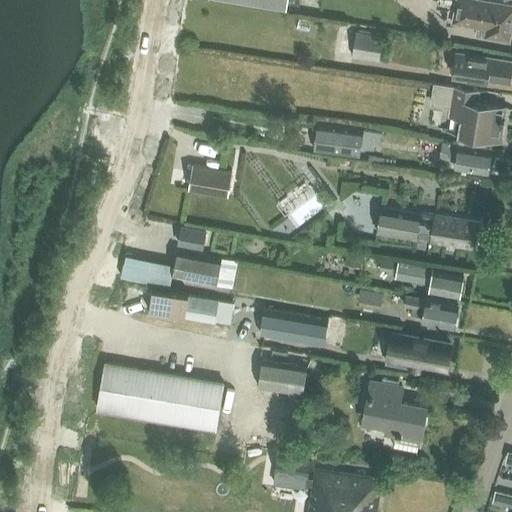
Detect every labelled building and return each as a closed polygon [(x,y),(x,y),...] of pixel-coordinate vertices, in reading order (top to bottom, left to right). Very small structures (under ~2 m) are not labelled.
[(438,0),(437,8),(448,10),(446,25),(450,28),(454,25),(453,23),(454,21),(478,26),(476,34),(510,41),(511,29),(511,4),(491,0),(438,0)] [(381,33),(359,29),(359,32),(358,32),(354,56),(380,61),(384,36),(380,35),(381,33)] [(509,84),(511,66),(511,59),(455,51),(452,75),(509,84)] [(501,140),(507,108),(478,103),(480,89),(454,85),(434,82),(430,104),(450,107),(448,116),(456,118),(454,131),(501,140)] [(359,155),(363,128),(319,122),(315,149),(359,155)] [(488,172),(492,148),(443,140),(441,157),(457,159),(456,167),(488,172)] [(228,198),(233,171),(193,164),(188,191),(228,198)] [(421,213),(382,206),(378,230),(417,237),(418,232),(432,234),(431,239),(475,247),(479,223),(434,215),(435,213),(421,211),(421,213)] [(202,249),(203,244),(206,229),(182,225),(178,244),(202,249)] [(238,262),(179,249),(175,265),(150,260),(146,283),(171,288),(173,275),(233,287),(238,262)] [(347,251),(345,263),(359,265),(361,253),(347,251)] [(381,259),(379,269),(393,271),(394,261),(381,259)] [(460,296),(464,273),(399,261),(396,276),(431,283),(430,291),(460,296)] [(231,323),(234,303),(232,302),(219,299),(189,294),(153,288),(149,311),(185,317),(185,316),(215,322),(215,321),(231,323)] [(372,291),(369,303),(381,305),(384,293),(372,291)] [(454,328),(458,304),(406,294),(404,305),(410,306),(409,314),(423,316),(422,322),(454,328)] [(328,319),(265,309),(260,333),(342,347),(348,316),(329,313),(328,319)] [(447,367),(451,343),(392,333),(387,362),(422,368),(423,363),(447,367)] [(311,357),(309,368),(318,370),(320,359),(311,357)] [(304,393),(309,367),(264,359),(260,386),(304,393)] [(98,409),(186,424),(194,377),(106,362),(98,409)] [(372,380),(363,421),(380,425),(380,422),(388,424),(387,432),(397,435),(395,445),(418,450),(420,439),(426,406),(399,401),(402,386),(399,386),(401,375),(384,372),(382,382),(372,380)] [(194,377),(186,424),(217,429),(225,382),(194,377)] [(308,476),(311,457),(279,451),(276,470),(308,476)] [(376,511),(382,478),(316,467),(308,511),(376,511)]
